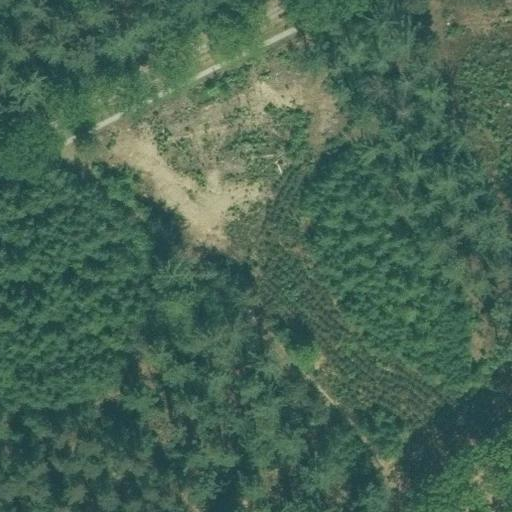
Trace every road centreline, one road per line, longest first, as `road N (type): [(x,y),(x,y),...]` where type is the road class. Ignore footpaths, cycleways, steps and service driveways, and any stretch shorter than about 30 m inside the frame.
road 1 (track): [(416,511),(61,143),(0,92)]
road 2 (track): [(307,0),(0,150)]
